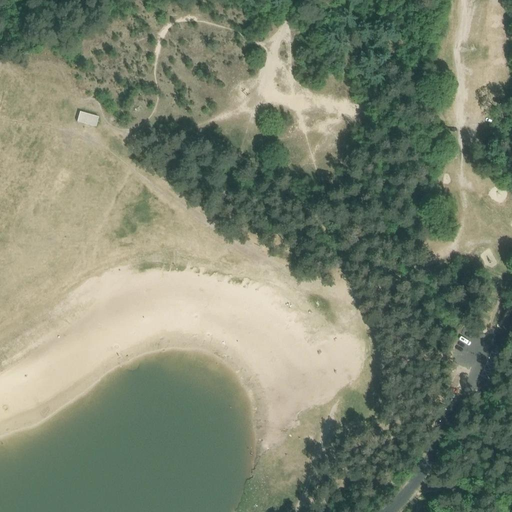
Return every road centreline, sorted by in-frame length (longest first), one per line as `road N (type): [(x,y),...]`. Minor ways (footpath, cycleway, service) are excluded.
road 1 (track): [(0,337),(119,262),(224,234)]
road 2 (track): [(481,0),(467,81),(492,71),(501,0)]
road 3 (unclassified): [(480,365),(410,489),(388,511)]
